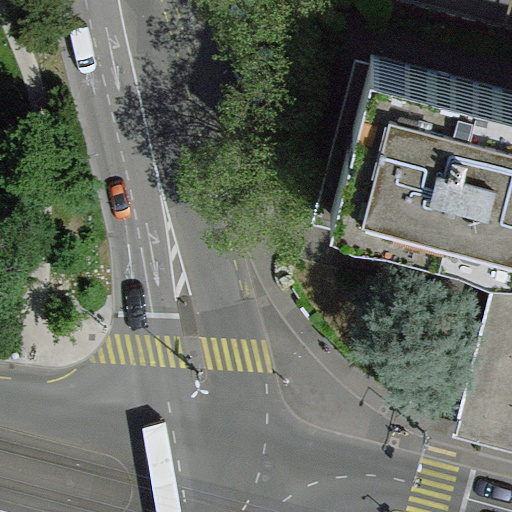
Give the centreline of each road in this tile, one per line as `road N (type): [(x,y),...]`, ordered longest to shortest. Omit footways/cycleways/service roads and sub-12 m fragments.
road 1 (tertiary): [(111,0),(212,440)]
road 2 (secondary): [(511,509),(212,440)]
road 3 (secondary): [(212,440),(0,404)]
